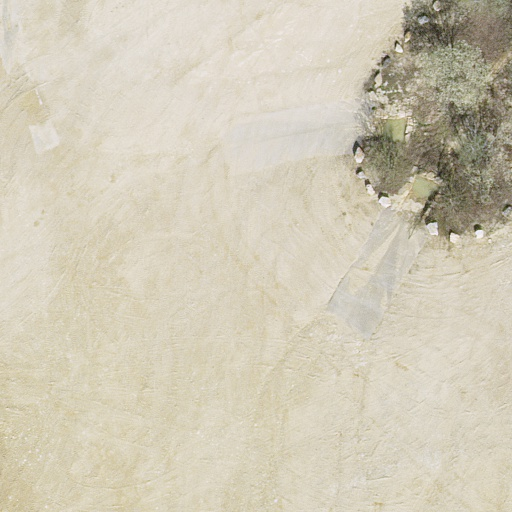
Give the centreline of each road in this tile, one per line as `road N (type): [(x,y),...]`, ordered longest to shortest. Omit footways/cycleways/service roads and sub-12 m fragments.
road 1 (track): [(289,0),(392,336),(492,511)]
road 2 (track): [(96,511),(511,268)]
road 3 (track): [(342,172),(0,333)]
road 4 (track): [(220,0),(0,121)]
